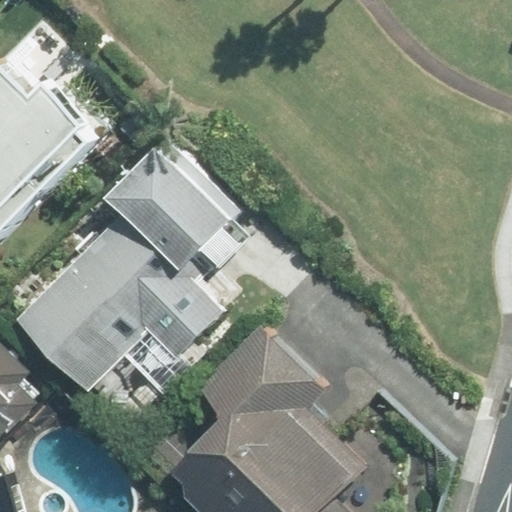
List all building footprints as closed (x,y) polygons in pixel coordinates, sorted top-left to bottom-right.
[(107,136),(21,45),(0,64),(0,215),(11,227),(107,136)] [(169,138),(143,167),(206,223),(232,195),(169,138)] [(214,274),(139,200),(23,318),(97,391),(214,274)] [(226,417),(185,464),(239,511),(377,511),(404,482),(311,400),(332,377),(275,327),(208,401),(226,417)] [(0,462),(62,396),(0,339),(0,462)]
